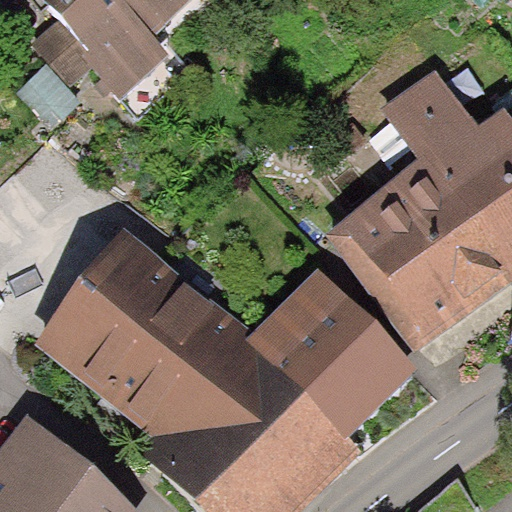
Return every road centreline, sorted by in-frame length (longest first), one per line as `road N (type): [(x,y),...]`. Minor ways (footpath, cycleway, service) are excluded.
road 1 (residential): [(0,379),(81,437),(160,511)]
road 2 (tertiary): [(511,406),(363,511)]
